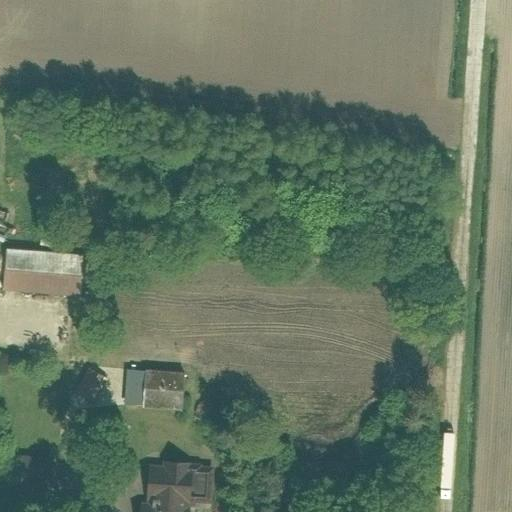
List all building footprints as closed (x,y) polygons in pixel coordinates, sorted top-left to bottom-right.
[(5,244),(1,288),(79,295),(83,251),(5,244)] [(137,286),(149,287),(150,270),(138,270),(137,286)] [(73,362),(69,401),(180,410),(183,371),(73,362)] [(204,383),(203,396),(217,397),(217,383),(204,383)] [(16,457),(15,488),(51,490),(52,459),(16,457)] [(186,511),(187,501),(211,502),(212,459),(157,457),(156,469),(148,469),(147,501),(138,501),(138,511),(186,511)]
